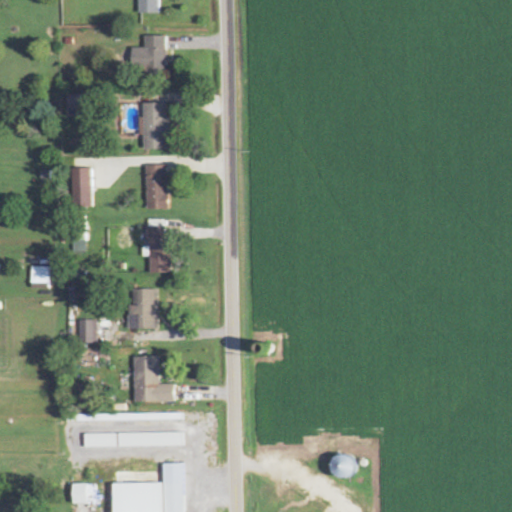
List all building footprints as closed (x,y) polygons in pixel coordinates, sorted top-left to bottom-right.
[(138,0),(139,13),(159,12),(159,0),(138,0)] [(167,36),(145,36),(144,48),(133,48),(132,70),(166,71),(167,36)] [(67,95),(67,109),(84,108),(83,94),(67,95)] [(143,149),(167,150),(168,104),(144,103),(143,149)] [(167,165),(146,166),(147,211),(168,210),(167,165)] [(91,168),(72,169),(72,208),(92,208),(91,168)] [(169,273),(168,219),(148,220),(150,274),(169,273)] [(73,252),(85,252),(85,235),(72,236),(73,252)] [(48,267),(31,267),(31,287),(48,287),(48,267)] [(128,329),(157,329),(157,289),(132,290),(132,305),(128,305),(128,329)] [(96,343),(97,321),(80,321),(79,343),(96,343)] [(134,403),(174,402),(173,384),(159,384),(159,357),(134,357),(134,403)] [(182,433),(118,434),(118,447),(182,446),(182,433)] [(116,434),(84,434),(84,447),(116,447),(116,434)] [(353,457),(330,457),(330,478),(352,478),(353,457)] [(162,464),(162,511),(183,511),(182,464),(162,464)] [(94,485),(71,484),(71,504),(94,505),(94,485)] [(159,511),(159,484),(111,484),(111,511),(159,511)]
